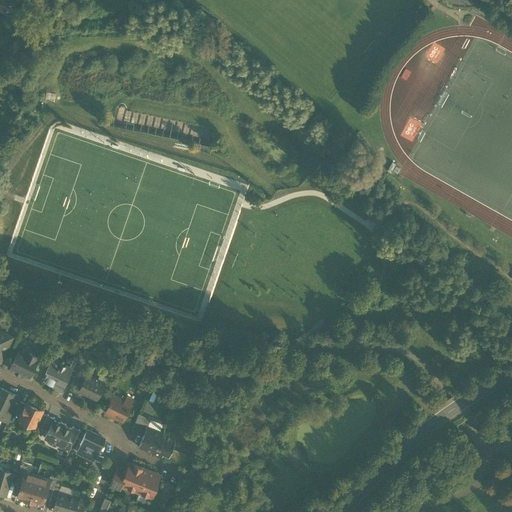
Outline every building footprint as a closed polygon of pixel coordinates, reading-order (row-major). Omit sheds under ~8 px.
[(0,0),(0,8),(11,13),(16,0),(0,0)] [(0,361),(12,337),(0,330),(0,361)] [(11,367),(29,376),(33,368),(38,357),(30,353),(28,356),(25,354),(19,351),(11,367)] [(69,373),(75,376),(83,359),(74,355),(69,366),(72,368),(69,373)] [(43,359),(38,357),(33,368),(38,370),(43,359)] [(55,381),(63,386),(69,373),(72,368),(69,366),(51,358),(45,369),(48,370),(44,379),(54,384),(55,381)] [(79,390),(96,398),(104,382),(104,381),(97,378),(97,379),(86,374),(79,390)] [(55,381),(54,384),(52,387),(61,391),(63,386),(55,381)] [(0,418),(4,420),(8,413),(16,395),(0,387),(0,418)] [(105,412),(122,420),(131,403),(130,403),(132,399),(126,395),(124,399),(113,394),(105,412)] [(15,412),(20,415),(25,404),(20,401),(15,412)] [(18,418),(35,426),(36,423),(41,413),(42,410),(26,402),(25,404),(20,415),(18,418)] [(0,428),(6,431),(13,416),(8,413),(4,420),(0,428)] [(36,423),(42,425),(47,415),(41,413),(36,423)] [(47,414),(47,415),(42,425),(41,428),(47,431),(53,419),(53,420),(54,417),(47,414)] [(133,428),(144,433),(147,425),(147,426),(150,418),(139,414),(133,428)] [(44,438),(63,447),(66,440),(72,429),(71,428),(53,420),(53,419),(47,431),(44,438)] [(152,451),(160,431),(147,426),(147,425),(144,433),(138,446),(152,451)] [(66,440),(73,443),(80,430),(72,426),(71,428),(72,429),(66,440)] [(94,459),(97,454),(104,438),(87,429),(76,450),(94,459)] [(169,434),(160,431),(152,451),(161,455),(163,452),(169,455),(172,448),(175,440),(167,437),(169,434)] [(167,458),(178,462),(182,452),(172,448),(169,455),(167,458)] [(178,462),(182,464),(186,453),(182,452),(178,462)] [(91,466),(98,469),(103,457),(97,454),(94,459),(91,466)] [(140,489),(148,469),(129,462),(126,470),(120,484),(121,484),(131,488),(132,485),(140,489)] [(16,477),(22,478),(24,471),(25,471),(27,465),(20,463),(16,477)] [(110,484),(119,488),(121,484),(120,484),(126,470),(117,466),(110,484)] [(0,493),(5,495),(12,472),(0,467),(0,493)] [(159,474),(148,469),(140,489),(139,491),(151,496),(155,487),(154,486),(159,474)] [(29,502),(37,475),(25,471),(24,471),(22,478),(16,498),(29,502)] [(53,488),(54,485),(56,476),(50,474),(49,478),(47,486),(53,488)] [(49,478),(37,475),(29,502),(41,505),(47,486),(49,478)] [(161,496),(168,499),(174,484),(167,481),(161,496)] [(60,487),(54,485),(53,488),(50,498),(55,500),(58,491),(60,487)] [(53,509),(63,511),(73,511),(78,497),(58,491),(55,500),(53,509)] [(98,511),(105,511),(111,500),(104,497),(98,511)]
